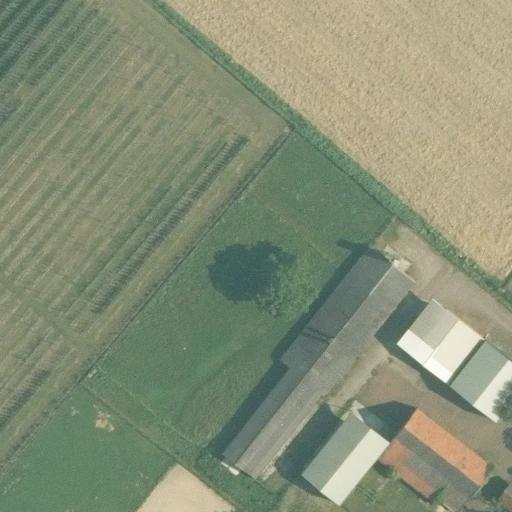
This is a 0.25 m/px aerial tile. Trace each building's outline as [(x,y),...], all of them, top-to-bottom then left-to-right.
[(355,237),(334,264),(267,352),(277,360),(210,446),(242,470),(301,393),(296,389),(303,380),(310,385),(398,271),(355,237)] [(483,338),(431,298),(395,344),(448,384),(447,386),(496,422),(511,401),(511,361),(483,339),(483,338)] [(388,441),(374,458),(431,503),(435,499),(451,511),(456,511),(491,468),(414,407),(388,441)] [(339,503),(374,458),(388,441),(350,411),(301,474),(339,503)] [(511,479),(497,498),(511,510),(511,479)]
